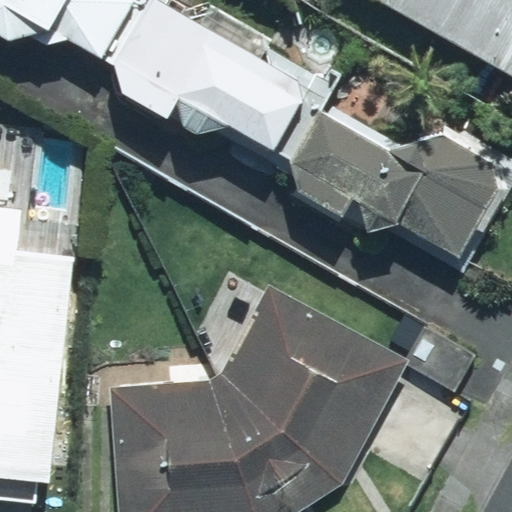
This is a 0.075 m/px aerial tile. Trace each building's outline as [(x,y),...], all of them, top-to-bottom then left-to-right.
[(261,162),(299,96),(254,70),(270,41),(199,0),(182,29),(142,6),(137,14),(113,0),(0,0),(0,48),(4,51),(39,38),(107,78),(112,101),(159,128),(169,109),(261,162)] [(511,0),(355,0),(511,92),(511,0)] [(346,133),(312,114),(271,190),(338,227),(345,213),(385,235),(384,239),(461,281),(511,187),(511,164),(488,152),(485,159),(434,131),(408,180),(396,174),(408,153),(352,122),(346,133)] [(68,262),(0,256),(0,487),(49,491),(68,262)] [(401,363),(256,290),(209,379),(109,384),(115,511),(301,511),(337,491),(401,363)] [(477,356),(420,325),(401,359),(459,390),(477,356)]
